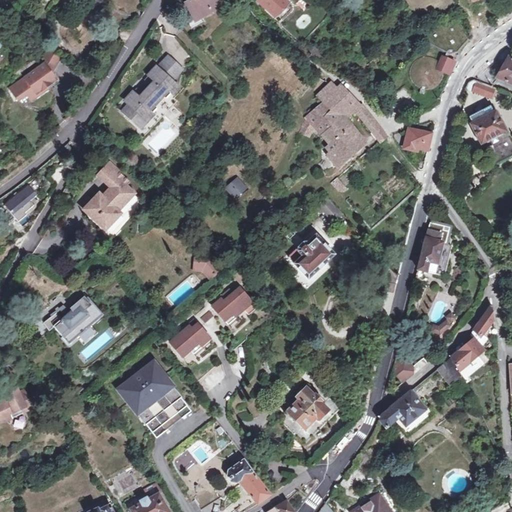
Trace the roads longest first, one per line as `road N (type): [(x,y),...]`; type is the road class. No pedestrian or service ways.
road 1 (residential): [(0,187),(79,116),(157,0)]
road 2 (secondary): [(373,403),(426,181)]
road 3 (residential): [(373,403),(392,397),(464,331),(498,284)]
road 4 (residential): [(511,457),(498,284)]
road 5 (secondary): [(426,181),(444,111),(471,56)]
road 6 (residential): [(426,181),(498,284)]
